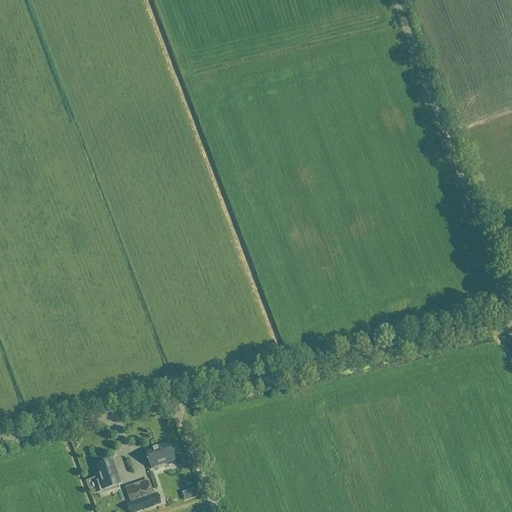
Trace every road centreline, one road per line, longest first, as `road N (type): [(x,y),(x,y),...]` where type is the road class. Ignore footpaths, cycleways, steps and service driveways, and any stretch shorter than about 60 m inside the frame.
road 1 (unclassified): [(0,443),(511,320)]
road 2 (unclassified): [(511,312),(394,0)]
